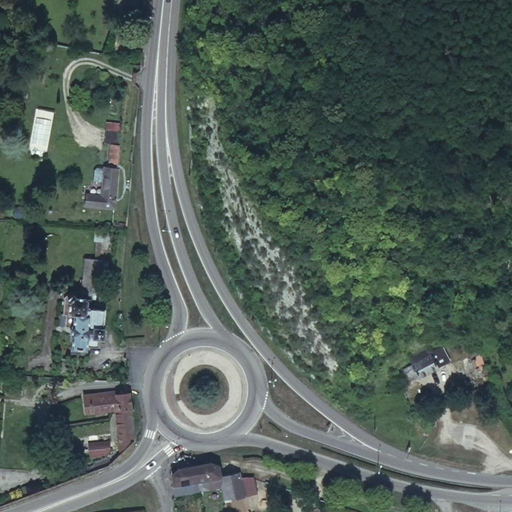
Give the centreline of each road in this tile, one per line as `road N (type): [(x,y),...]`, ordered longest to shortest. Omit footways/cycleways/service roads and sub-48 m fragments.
road 1 (primary): [(386,456),(280,368),(237,314),(204,254),(164,124)]
road 2 (primary): [(165,4),(145,121),(145,181),(177,307),(171,343)]
road 3 (primary): [(224,339),(177,245),(164,124)]
road 4 (primary): [(227,435),(443,495)]
road 5 (primary): [(386,456),(300,430),(255,394)]
road 6 (primary): [(511,479),(443,473),(386,456)]
road 7 (primary): [(164,124),(165,4)]
